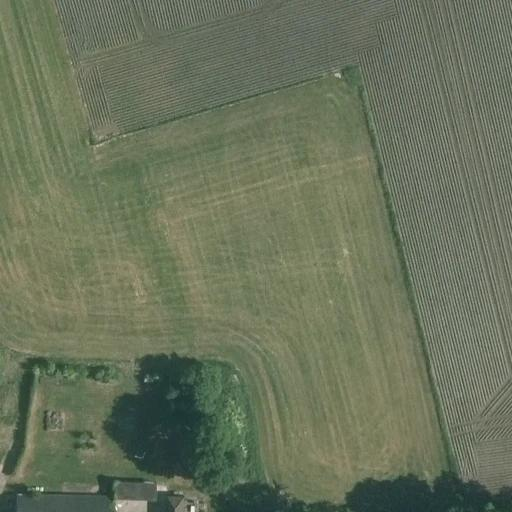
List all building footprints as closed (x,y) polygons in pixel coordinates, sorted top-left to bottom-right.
[(117,156),(96,159),(99,177),(84,179),(88,205),(95,204),(97,211),(125,206),(117,156)] [(132,359),(171,348),(136,230),(103,239),(96,261),(90,241),(83,239),(80,248),(85,248),(57,256),(89,267),(89,278),(78,278),(64,273),(64,290),(89,299),(89,310),(98,310),(98,302),(91,300),(95,288),(113,295),(122,326),(122,336),(77,336),(77,355),(82,371),(118,360),(118,352),(124,334),(132,359)] [(216,376),(217,392),(227,392),(226,375),(216,376)] [(157,489),(160,426),(45,419),(42,479),(63,480),(62,488),(92,490),(93,479),(119,481),(119,487),(157,489)] [(114,511),(115,497),(18,495),(17,511),(183,511),(184,496),(168,496),(167,511),(114,511)]
